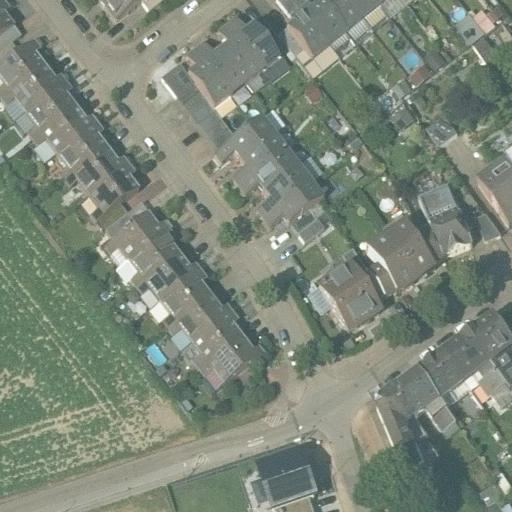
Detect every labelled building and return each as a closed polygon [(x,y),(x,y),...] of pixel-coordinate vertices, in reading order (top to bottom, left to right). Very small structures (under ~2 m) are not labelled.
[(97,0),(116,24),(141,5),(147,0),(97,0)] [(147,0),(141,5),(148,15),(167,0),(147,0)] [(289,19),(298,12),(288,0),(278,0),(276,2),(289,19)] [(288,0),(298,12),(307,5),(303,0),(288,0)] [(325,0),(320,4),(345,36),(362,23),(344,0),(325,0)] [(344,0),(362,23),(379,9),(371,0),(344,0)] [(371,0),(379,9),(390,0),(371,0)] [(307,5),(298,12),(328,50),(345,36),(320,4),(312,11),(307,5)] [(9,13),(3,6),(0,8),(0,41),(7,36),(13,31),(3,17),(9,13)] [(294,25),(286,32),(311,64),(328,50),(298,12),(289,19),(294,25)] [(486,35),(495,28),(483,12),(473,19),(486,35)] [(235,22),(226,29),(262,76),(279,63),(270,52),(254,30),(252,29),(244,35),(235,22)] [(263,23),(254,30),(270,52),(280,45),(263,23)] [(220,54),(246,88),(262,76),(226,29),(217,35),(227,48),(220,54)] [(7,36),(0,41),(0,56),(9,50),(14,45),(7,36)] [(16,59),(0,71),(0,87),(8,98),(44,71),(33,58),(39,53),(34,46),(16,59)] [(194,53),(230,100),(246,88),(220,54),(212,59),(203,46),(194,53)] [(9,50),(0,56),(0,71),(16,59),(9,50)] [(195,73),(187,79),(193,87),(200,96),(207,105),(213,113),(230,100),(194,53),(185,60),(195,73)] [(176,101),(193,87),(187,79),(179,68),(161,82),(175,101),(176,101)] [(44,71),(8,98),(24,119),(65,87),(60,80),(54,85),(44,71)] [(65,87),(24,119),(39,139),(75,112),(65,99),(70,94),(65,87)] [(176,101),(183,110),(200,96),(193,87),(176,101)] [(183,110),(190,119),(207,105),(200,96),(183,110)] [(190,119),(196,128),(214,115),(213,113),(207,105),(190,119)] [(75,112),(39,139),(55,160),(97,128),(91,121),(85,126),(75,112)] [(196,128),(204,137),(221,124),(214,115),(196,128)] [(444,120),(425,133),(438,151),(456,138),(444,120)] [(238,166),(273,140),(260,123),(235,142),(217,155),(213,159),(220,168),(233,159),(238,166)] [(210,146),(228,133),(221,124),(204,137),(210,146)] [(97,128),(55,160),(71,181),(106,154),(96,140),(102,135),(97,128)] [(217,155),(235,142),(228,133),(210,146),(217,155)] [(238,192),(285,156),(273,140),(238,166),(244,173),(231,183),(238,192)] [(106,154),(71,181),(87,202),(128,170),(123,163),(117,168),(106,154)] [(263,198),(297,172),(285,156),(238,192),(244,201),(257,191),(263,198)] [(233,160),(222,168),(230,180),(241,172),(233,160)] [(255,215),(262,224),(310,188),(322,178),(310,162),(297,172),(263,198),(268,205),(255,215)] [(491,184),(481,191),(508,231),(511,228),(511,162),(488,180),(491,184)] [(128,170),(87,202),(102,222),(138,195),(127,181),(133,177),(128,170)] [(288,231),(289,230),(309,215),(322,205),(310,188),(262,224),(269,233),(282,223),(288,231)] [(419,203),(424,217),(432,236),(443,262),(472,250),(465,234),(472,231),(465,213),(458,216),(447,191),(420,203),(419,203)] [(289,230),(297,239),(316,225),(309,215),(289,230)] [(418,246),(432,236),(424,217),(407,229),(418,246)] [(134,228),(112,245),(127,266),(169,234),(163,227),(157,232),(147,218),(134,228)] [(127,219),(104,236),(112,245),(134,228),(127,219)] [(499,239),(486,219),(475,224),(485,245),(499,239)] [(316,225),(297,239),(304,249),(323,234),(316,225)] [(386,241),(415,284),(436,271),(434,268),(433,268),(418,246),(407,229),(406,228),(386,241)] [(169,234),(127,266),(115,274),(126,288),(129,285),(135,293),(143,287),(179,260),(168,246),(174,241),(169,234)] [(418,246),(433,268),(434,268),(443,262),(432,236),(418,246)] [(366,255),(378,273),(393,295),(395,298),(415,284),(386,241),(366,255)] [(348,272),(349,271),(361,291),(371,284),(368,279),(352,254),(341,261),(348,272)] [(179,260),(143,287),(159,307),(200,276),(195,269),(189,274),(179,260)] [(348,272),(318,292),(347,337),(378,317),(361,291),(349,271),(348,272)] [(378,273),(368,279),(371,284),(383,302),(393,295),(378,273)] [(200,276),(159,307),(174,328),(210,301),(200,287),(206,283),(200,276)] [(210,301),(174,328),(190,349),(232,317),(227,310),(221,315),(210,301)] [(232,317),(190,349),(206,370),(241,343),(231,329),(237,324),(232,317)] [(469,340),(488,368),(511,350),(511,346),(494,322),(469,340)] [(444,359),(463,387),(488,368),(469,340),(444,359)] [(241,343),(206,370),(222,391),(264,359),(258,352),(252,356),(241,343)] [(419,377),(439,405),(463,387),(444,359),(419,377)] [(495,378),(506,393),(511,388),(511,373),(509,368),(495,378)] [(393,396),(413,424),(426,414),(443,439),(447,436),(456,429),(446,415),(439,405),(419,377),(393,396)] [(496,400),(506,393),(495,378),(482,388),(495,407),(499,404),(496,400)] [(377,412),(395,458),(416,450),(428,445),(413,424),(393,396),(378,407),(377,412)] [(446,415),(456,429),(465,423),(468,427),(472,424),(458,405),(446,415)] [(416,450),(395,458),(406,486),(428,478),(416,450)] [(299,458),(258,471),(271,511),(282,511),(309,503),(313,502),(308,486),(311,485),(307,473),(304,474),(299,458)] [(311,511),(309,503),(282,511),(311,511)]
